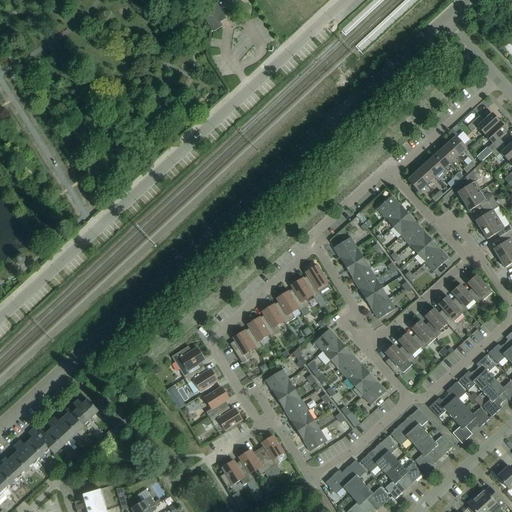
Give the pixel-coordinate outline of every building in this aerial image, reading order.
[(221,0),(208,8),(209,10),(201,15),(202,15),(211,30),(211,31),(212,31),(213,32),(214,32),(214,31),(221,27),(220,27),(218,24),(226,18),(225,18),(225,17),(237,10),(236,9),(236,10),(231,2),(233,0),(221,0)] [(484,135),(499,122),(492,113),(482,122),(478,118),(468,127),(472,132),(477,127),(484,135)] [(491,153),(501,144),(497,140),(507,131),(499,122),(484,135),(492,144),(487,148),(491,153)] [(447,144),(458,156),(467,148),(456,136),(447,144)] [(508,161),(511,157),(511,142),(505,148),(501,144),(491,153),(496,158),(501,153),(508,161)] [(450,163),(458,156),(447,144),(439,151),(450,163)] [(442,170),(450,163),(439,151),(431,158),(442,170)] [(431,158),(423,166),(434,178),(438,181),(446,174),(442,170),(431,158)] [(426,185),(434,178),(423,166),(415,173),(426,185)] [(463,202),(481,191),(475,182),(481,178),(475,169),(465,178),(469,185),(457,192),(463,202)] [(418,192),(426,185),(415,173),(407,180),(418,192)] [(484,208),(495,202),(491,194),(486,194),(483,195),(481,191),(463,202),(469,211),(481,204),(484,208)] [(506,202),(511,198),(511,197),(510,193),(503,197),(506,202)] [(385,219),(400,205),(391,196),(376,210),(385,219)] [(481,230),(498,219),(493,210),(498,207),(495,202),(484,208),(487,213),(475,221),(481,230)] [(393,228),(408,214),(400,205),(385,219),(393,228)] [(401,237),(416,223),(408,214),(393,228),(401,237)] [(502,237),(511,230),(511,228),(510,225),(504,228),(498,219),(481,230),(487,240),(499,232),(502,237)] [(409,245),(424,232),(416,223),(401,237),(409,245)] [(499,259),(511,250),(511,241),(511,239),(511,237),(511,230),(502,237),(505,242),(493,249),(499,259)] [(417,254),(432,241),(424,232),(409,245),(417,254)] [(340,259),(357,248),(350,238),(333,248),(340,259)] [(425,263),(440,250),(432,241),(417,254),(425,263)] [(346,269),(363,258),(357,248),(340,259),(346,269)] [(440,250),(425,263),(433,272),(448,259),(440,250)] [(511,250),(499,259),(504,268),(511,263),(511,250)] [(14,256),(13,259),(16,264),(20,265),(24,262),(25,259),(22,255),(21,254),(19,253),(14,256)] [(352,279),(369,268),(363,258),(346,269),(352,279)] [(313,296),(312,296),(314,298),(320,309),(326,305),(318,292),(329,286),(317,266),(305,273),(309,278),(304,281),(313,296)] [(359,289),(376,279),(369,268),(352,279),(359,289)] [(476,276),(467,284),(471,287),(472,289),(467,293),(473,300),(478,305),(492,293),(476,276)] [(313,296),(304,281),(302,279),(291,286),(294,291),(289,294),(298,309),(299,312),(300,311),(303,317),(309,313),(306,308),(309,305),(306,300),(312,296),(313,296)] [(365,299),(382,289),(376,279),(359,289),(365,299)] [(473,300),(466,291),(460,285),(451,293),(457,299),(453,303),(462,314),(467,310),(465,307),(473,300)] [(371,310),(388,299),(382,289),(365,299),(371,310)] [(298,309),(289,294),(288,292),(276,299),(280,304),(275,307),(273,305),(284,322),(283,322),(285,325),(295,319),(291,313),(298,309)] [(462,314),(453,303),(447,297),(438,305),(444,311),(439,316),(447,324),(453,331),(458,326),(454,322),(462,314)] [(388,299),(371,310),(378,320),(395,310),(388,299)] [(277,326),(283,322),(284,322),(273,305),(262,312),(265,317),(260,320),(269,335),(270,338),(280,332),(277,326)] [(447,324),(439,316),(433,309),(425,317),(430,324),(426,328),(433,336),(436,338),(441,334),(438,331),(447,324)] [(269,335),(260,320),(259,318),(248,325),(251,330),(246,334),(255,348),(256,351),(262,347),(258,342),(269,335)] [(324,318),(317,324),(320,327),(327,321),(324,318)] [(433,336),(426,328),(420,321),(411,329),(417,336),(413,340),(420,348),(422,350),(436,338),(433,336)] [(478,321),(473,325),(478,330),(483,325),(478,321)] [(486,325),(478,332),(481,336),(489,329),(486,325)] [(322,352),(337,339),(329,329),(314,343),(322,352)] [(255,348),(246,334),(244,331),(233,338),(236,343),(232,346),(230,344),(242,364),(252,358),(248,352),(255,348)] [(420,348),(413,340),(407,333),(398,341),(404,348),(399,352),(407,360),(409,363),(422,350),(420,348)] [(330,361),(345,347),(337,339),(322,352),(330,361)] [(511,366),(511,365),(511,352),(504,344),(501,348),(498,345),(488,354),(497,364),(504,358),(511,366)] [(407,360),(399,352),(393,345),(385,353),(391,360),(386,364),(396,375),(401,370),(398,368),(407,360)] [(185,379),(202,368),(198,363),(204,360),(197,349),(191,352),(188,347),(171,357),(185,379)] [(338,370),(353,356),(345,347),(330,361),(338,370)] [(460,347),(448,358),(454,364),(466,353),(460,347)] [(346,379),(361,365),(353,356),(338,370),(346,379)] [(489,386),(495,380),(489,373),(496,367),(486,356),(476,365),(478,368),(475,371),(489,386)] [(312,369),(318,364),(314,359),(308,364),(312,369)] [(354,387),(369,374),(361,365),(346,379),(354,387)] [(202,368),(185,379),(195,395),(217,381),(210,370),(205,373),(202,368)] [(272,391),(289,380),(282,370),(265,380),(272,391)] [(482,392),(489,386),(475,371),(471,374),(468,371),(458,381),(468,392),(476,385),(482,392)] [(362,396),(377,383),(369,374),(354,387),(362,396)] [(321,375),(316,379),(321,384),(326,380),(323,376),(322,377),(321,375)] [(278,401),(295,391),(289,380),(272,391),(278,401)] [(489,386),(502,402),(506,398),(509,401),(511,398),(511,384),(510,382),(502,388),(495,380),(489,386)] [(459,413),(466,407),(459,400),(466,394),(456,382),(446,392),(449,395),(445,398),(459,413)] [(337,383),(333,387),(338,393),(342,389),(337,383)] [(377,383),(362,396),(371,405),(386,392),(377,383)] [(173,386),(166,390),(171,398),(178,394),(173,386)] [(499,405),(502,402),(489,386),(482,392),(488,399),(481,406),(491,417),(501,408),(499,405)] [(209,418),(226,408),(223,402),(228,399),(221,388),(204,398),(211,409),(206,413),(209,418)] [(284,411),(301,401),(295,391),(278,401),(284,411)] [(452,419),(459,413),(445,398),(442,401),(439,398),(429,408),(438,418),(445,411),(452,419)] [(73,412),(84,424),(98,411),(87,400),(82,404),(78,400),(73,405),(77,409),(73,412)] [(291,421),(308,411),(301,401),(284,411),(291,421)] [(183,402),(176,406),(178,410),(184,407),(186,406),(183,402)] [(459,413),(473,429),(476,425),(479,428),(489,419),(479,408),(472,414),(466,407),(459,413)] [(229,413),(226,408),(209,418),(215,427),(220,424),(224,431),(242,420),(235,409),(229,413)] [(84,424),(73,412),(72,414),(68,409),(65,411),(67,414),(58,422),(54,418),(72,438),(71,439),(75,443),(80,438),(76,434),(84,427),(83,425),(84,424)] [(421,441),(428,435),(421,427),(428,420),(418,409),(404,422),(421,441)] [(297,432),(314,421),(308,411),(291,421),(297,432)] [(469,432),(473,429),(459,413),(452,419),(459,427),(452,434),(461,444),(472,435),(469,432)] [(75,443),(71,439),(72,438),(54,418),(47,424),(51,429),(45,434),(41,430),(40,431),(59,450),(67,443),(71,447),(75,443)] [(303,442),(320,431),(314,421),(297,432),(303,442)] [(414,447),(421,441),(404,422),(390,435),(400,446),(407,439),(414,447)] [(59,450),(40,431),(36,435),(32,430),(28,434),(32,438),(27,443),(41,458),(50,450),(54,455),(59,450)] [(320,431),(303,442),(310,452),(327,442),(320,431)] [(421,441),(438,460),(452,447),(442,436),(435,443),(428,435),(421,441)] [(270,469),(274,477),(275,478),(279,475),(279,471),(276,465),(279,463),(276,458),(283,453),(273,436),(261,443),(265,449),(259,452),(270,469)] [(391,468),(398,462),(391,454),(398,448),(388,437),(374,449),(391,468)] [(41,458),(27,443),(24,445),(20,441),(13,447),(17,452),(13,456),(27,471),(32,466),(36,471),(41,466),(37,462),(41,458)] [(424,472),(438,460),(421,441),(414,447),(422,455),(414,461),(424,472)] [(385,474),(391,468),(374,449),(360,462),(370,473),(377,466),(385,474)] [(270,469),(259,452),(253,456),(250,450),(239,457),(242,463),(249,474),(250,474),(252,477),(250,474),(257,470),(260,475),(264,473),(268,480),(274,477),(270,469)] [(0,468),(14,483),(27,471),(13,456),(8,461),(6,458),(1,462),(3,464),(0,467),(0,468)] [(249,474),(242,463),(236,466),(233,461),(222,468),(225,473),(220,477),(227,488),(240,480),(243,486),(247,483),(252,492),(259,488),(252,477),(250,474),(249,474)] [(359,492),(365,486),(358,478),(366,472),(355,461),(342,473),(356,490),(359,492)] [(391,468),(408,487),(422,474),(412,463),(405,470),(398,462),(391,468)] [(511,470),(508,467),(497,477),(509,490),(511,487),(511,470)] [(7,489),(14,483),(0,468),(0,495),(0,496),(2,494),(6,498),(11,494),(7,489)] [(394,500),(408,487),(391,468),(385,474),(392,482),(384,489),(394,500)] [(356,490),(342,473),(339,471),(325,483),(335,494),(343,488),(350,496),(356,490)] [(144,490),(149,497),(156,493),(152,485),(144,490)] [(359,492),(373,509),(373,508),(376,511),(390,499),(380,487),(372,494),(365,486),(359,492)] [(128,509),(122,489),(116,490),(122,511),(128,509)] [(491,498),(483,489),(475,497),(488,511),(496,511),(505,504),(496,494),(491,498)] [(102,511),(107,511),(100,490),(82,495),(83,500),(74,502),(76,511),(102,511)] [(369,511),(373,509),(359,492),(356,490),(350,496),(357,503),(347,511),(369,511)] [(132,511),(144,511),(154,506),(155,505),(150,497),(131,508),(132,511)] [(486,511),(488,511),(475,497),(467,504),(473,511),(486,511)]
